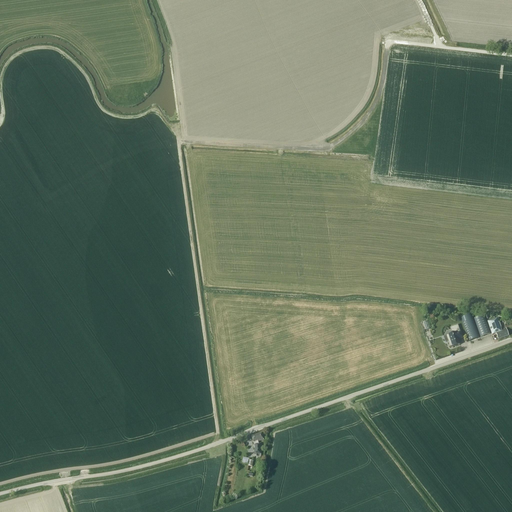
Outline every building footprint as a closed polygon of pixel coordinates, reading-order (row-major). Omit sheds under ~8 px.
[(480,338),(471,314),(461,318),(469,341),(480,338)] [(490,334),(484,315),(474,319),(480,337),(490,334)] [(501,327),(498,318),(487,322),(492,335),(496,333),(498,339),(508,336),(506,328),(501,330),(501,328),(501,327)] [(460,332),(458,325),(450,328),(452,334),(446,336),(450,347),(452,346),(453,347),(460,344),(458,339),(463,338),(461,332),(460,332)] [(264,440),(262,433),(251,436),(254,445),(253,446),(254,449),(254,448),(254,454),(261,454),(261,443),(258,444),(258,442),(264,440)]
